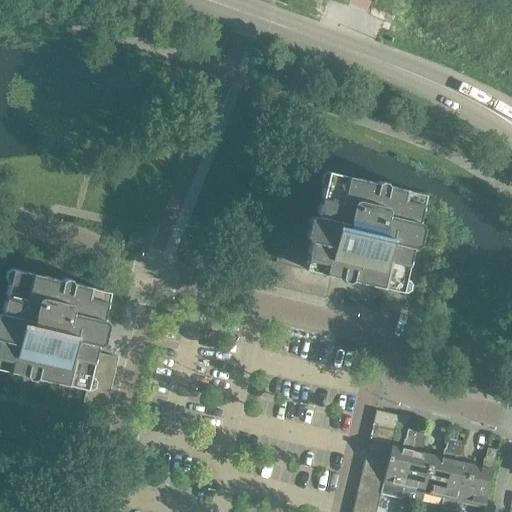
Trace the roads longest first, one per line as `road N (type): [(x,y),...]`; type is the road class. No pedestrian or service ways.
road 1 (tertiary): [(511,127),(452,91),(201,0)]
road 2 (residential): [(260,303),(361,331),(404,391),(511,419)]
road 3 (residential): [(156,276),(103,511)]
road 4 (residential): [(260,303),(216,511)]
road 5 (residential): [(0,234),(47,236),(156,276)]
